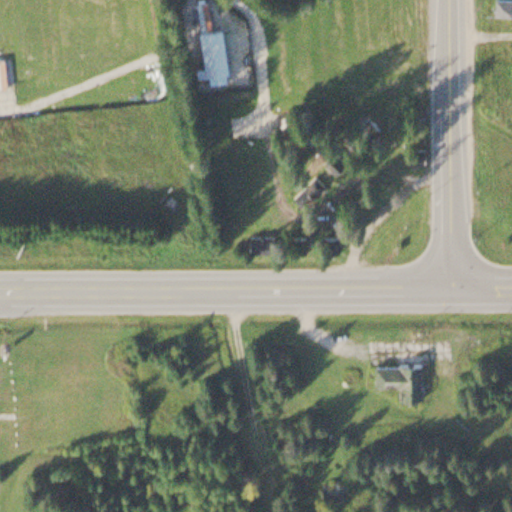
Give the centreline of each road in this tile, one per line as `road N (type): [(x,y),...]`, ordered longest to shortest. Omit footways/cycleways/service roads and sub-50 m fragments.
road 1 (primary): [(0,289),(511,286)]
road 2 (primary): [(450,287),(447,0)]
road 3 (track): [(269,511),(226,289)]
